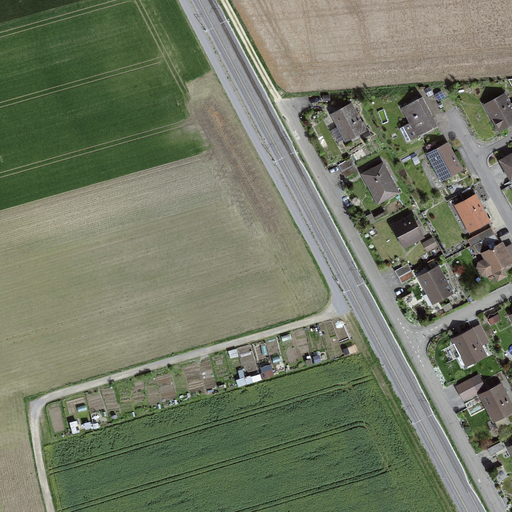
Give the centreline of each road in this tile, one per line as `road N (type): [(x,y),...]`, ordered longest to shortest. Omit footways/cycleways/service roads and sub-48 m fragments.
road 1 (track): [(182,0),(460,511)]
road 2 (track): [(53,511),(31,414),(39,399),(345,308)]
road 3 (residential): [(409,340),(274,101)]
road 4 (residential): [(499,511),(409,340)]
road 5 (residential): [(511,224),(451,111)]
